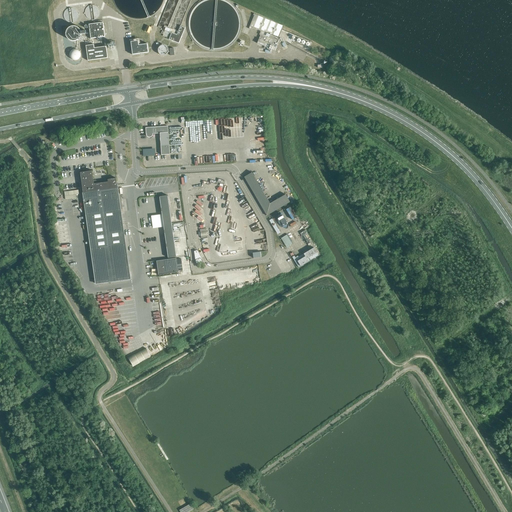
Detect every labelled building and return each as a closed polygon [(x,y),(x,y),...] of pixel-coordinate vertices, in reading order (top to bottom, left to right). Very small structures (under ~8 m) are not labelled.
[(181,25),(190,0),(168,0),(159,24),(158,24),(158,25),(159,25),(158,27),(163,29),(161,33),(163,34),(163,36),(167,38),(166,39),(168,39),(169,37),(170,37),(169,39),(179,44),(185,28),(180,26),(181,25),(181,26),(182,25),(181,25)] [(99,11),(99,10),(99,9),(98,8),(97,7),(96,6),(95,5),(94,5),(93,5),(92,5),(91,5),(90,5),(89,5),(88,6),(87,7),(86,7),(86,8),(85,9),(85,10),(85,11),(85,12),(84,13),(84,14),(85,14),(85,15),(86,16),(87,17),(87,18),(88,18),(89,19),(90,19),(91,19),(91,20),(92,20),(93,20),(94,19),(95,19),(96,19),(96,18),(97,18),(97,17),(98,17),(99,16),(99,15),(99,14),(99,13),(100,12),(99,12),(99,11)] [(70,23),(71,23),(72,22),(73,22),(74,22),(75,21),(76,20),(77,20),(77,19),(78,18),(78,17),(78,16),(78,15),(79,15),(79,13),(78,13),(77,12),(77,11),(76,10),(75,9),(74,8),(73,8),(72,8),(71,8),(70,8),(69,8),(68,8),(67,9),(66,10),(65,10),(65,11),(64,11),(64,12),(64,13),(64,14),(63,15),(63,16),(64,17),(64,18),(64,19),(65,20),(66,21),(67,22),(68,22),(69,22),(70,23)] [(253,18),(249,29),(251,30),(252,27),(252,28),(258,30),(261,31),(260,32),(259,35),(260,35),(257,43),(257,44),(264,47),(264,46),(265,46),(265,48),(266,48),(268,49),(268,48),(272,50),(272,49),(273,48),(275,49),(277,45),(274,43),(275,41),(278,43),(280,44),(281,41),(279,40),(277,39),(283,26),(255,14),(254,14),(253,15),(254,15),(253,18)] [(90,39),(97,38),(105,37),(103,20),(93,21),(94,23),(88,24),(90,39)] [(68,39),(69,40),(70,40),(71,41),(72,41),(73,41),(74,41),(75,41),(76,41),(77,40),(78,40),(78,39),(79,39),(79,38),(80,38),(80,37),(81,36),(81,35),(81,34),(86,33),(86,30),(81,31),(80,30),(80,29),(79,29),(79,28),(78,28),(77,27),(76,26),(75,26),(74,26),(73,26),(72,26),(71,26),(70,27),(69,27),(68,28),(67,29),(67,30),(66,31),(66,32),(66,33),(65,33),(66,36),(67,37),(67,38),(68,39)] [(292,34),(290,40),(310,48),(312,42),(292,34)] [(282,37),(278,39),(279,40),(279,41),(283,50),(288,48),(282,37)] [(130,41),(132,51),(132,55),(141,54),(143,54),(143,53),(148,52),(147,44),(139,45),(138,40),(130,41)] [(108,58),(106,46),(94,48),(94,44),(85,45),(88,61),(108,58)] [(159,45),(159,54),(168,55),(168,45),(159,45)] [(79,59),(80,58),(81,57),(81,56),(81,55),(81,54),(81,53),(81,52),(80,52),(80,51),(79,50),(78,50),(78,49),(77,49),(76,49),(75,49),(74,49),(73,49),(72,50),(71,50),(71,51),(70,52),(70,53),(69,54),(69,55),(69,56),(70,56),(70,57),(70,58),(71,59),(72,60),(73,60),(74,60),(75,60),(76,60),(77,60),(78,60),(79,59)] [(146,134),(146,135),(147,136),(148,137),(149,137),(150,137),(151,137),(152,136),(152,135),(152,134),(160,133),(161,155),(170,154),(168,126),(159,127),(145,128),(146,134)] [(155,148),(142,149),(143,157),(155,156),(155,148)] [(82,193),(95,284),(131,279),(118,188),(117,188),(116,178),(107,179),(108,181),(94,184),(92,170),(80,172),(83,192),(82,193)] [(270,203),(252,172),(244,177),(267,216),(290,202),(285,194),(270,203)] [(64,192),(65,200),(76,198),(76,195),(79,194),(78,190),(64,192)] [(176,257),(171,222),(168,196),(159,197),(164,232),(165,238),(168,258),(176,257)] [(289,207),(295,217),(298,216),(292,206),(289,207)] [(281,213),(276,216),(282,226),(283,227),(284,228),(285,228),(286,228),(287,228),(288,227),(288,226),(288,225),(288,224),(288,223),(281,213)] [(151,216),(153,228),(163,227),(161,215),(151,216)] [(278,235),(280,233),(272,219),(269,220),(278,235)] [(287,248),(292,245),(291,242),(292,241),(288,234),(281,239),(287,248)] [(314,247),(296,258),(300,266),(318,255),(314,247)] [(197,251),(194,251),(196,260),(196,262),(196,264),(203,262),(202,260),(201,258),(197,251)] [(168,259),(156,261),(158,275),(178,272),(176,258),(168,259)] [(128,357),(133,366),(151,356),(146,347),(128,357)]
